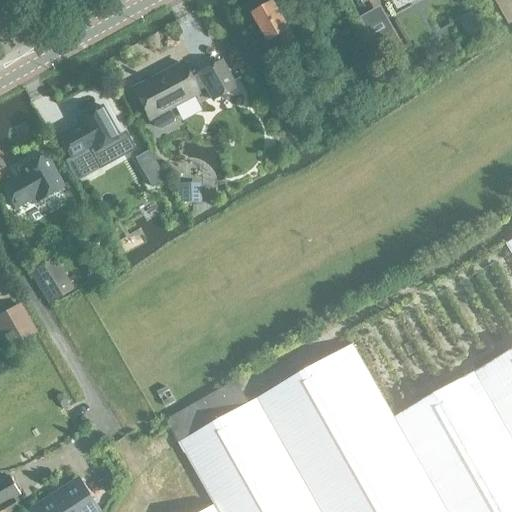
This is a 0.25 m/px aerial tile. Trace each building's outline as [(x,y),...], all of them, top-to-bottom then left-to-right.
[(298,46),(273,3),(252,15),(268,42),(279,36),(288,52),(298,46)] [(393,30),(375,40),(383,55),(402,45),(393,30)] [(197,94),(196,92),(205,87),(211,100),(234,88),(220,61),(188,78),(180,63),(132,89),(148,120),(151,119),(155,127),(158,128),(170,122),(172,119),(167,110),(197,94)] [(92,153),(116,140),(118,139),(101,107),(74,121),(77,127),(58,138),(70,160),(90,149),(92,153)] [(148,150),(135,158),(140,166),(153,159),(148,150)] [(1,187),(13,209),(33,198),(36,202),(62,188),(45,156),(18,171),(21,176),(1,187)] [(200,202),(200,182),(179,183),(178,202),(200,202)] [(31,276),(47,303),(71,289),(65,278),(58,283),(48,266),(31,276)] [(35,330),(20,305),(0,317),(0,318),(15,343),(35,330)] [(448,511),(394,417),(352,344),(257,399),(320,511),(448,511)] [(511,511),(511,349),(394,417),(448,511),(511,511)] [(217,511),(320,511),(257,399),(178,443),(212,503),(217,511)] [(110,474),(98,482),(105,495),(118,488),(110,474)] [(0,505),(21,492),(11,477),(0,483),(0,505)] [(81,483),(39,511),(40,511),(99,511),(100,511),(81,483)] [(196,511),(217,511),(212,503),(196,511)]
